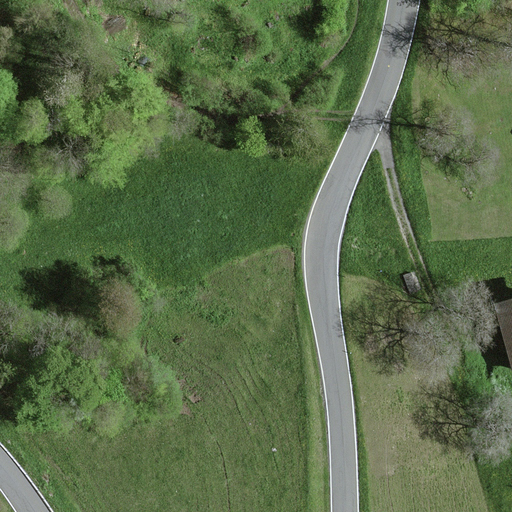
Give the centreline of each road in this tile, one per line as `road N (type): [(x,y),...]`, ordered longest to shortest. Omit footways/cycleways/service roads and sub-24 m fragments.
road 1 (tertiary): [(405,0),(322,246),(345,511)]
road 2 (track): [(433,300),(382,127),(369,118)]
